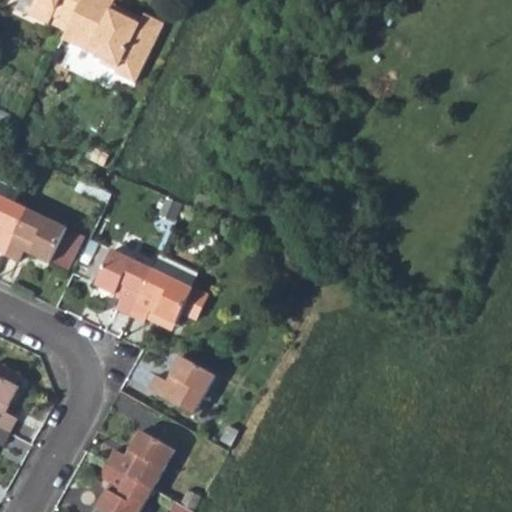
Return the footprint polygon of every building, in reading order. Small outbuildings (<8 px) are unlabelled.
[(58,25),(71,31),(74,25),(74,24),(85,0),(40,0),(57,9),(54,15),(61,18),(58,25)] [(118,0),(85,0),(74,24),(74,25),(71,31),(67,38),(103,56),(106,64),(121,71),(120,75),(139,84),(166,26),(147,16),(145,21),(129,13),(127,19),(113,13),(116,7),(118,0)] [(129,13),(116,7),(113,13),(127,19),(129,13)] [(0,238),(3,240),(25,187),(0,175),(0,238)] [(61,203),(25,187),(3,240),(11,243),(18,228),(45,239),(61,203)] [(117,289),(131,295),(155,240),(116,223),(98,263),(123,274),(117,289)] [(207,263),(155,240),(131,295),(141,299),(147,284),(176,295),(181,283),(197,289),(207,263)] [(156,355),(148,372),(198,399),(217,362),(182,341),(169,362),(156,355)] [(0,413),(11,419),(17,407),(4,399),(17,374),(14,372),(20,361),(2,352),(0,354),(0,413)] [(223,398),(216,412),(224,418),(233,404),(223,398)] [(0,435),(2,436),(11,419),(0,413),(0,435)] [(112,428),(102,448),(106,451),(157,478),(167,483),(172,474),(177,475),(184,463),(180,456),(188,442),(131,413),(120,432),(112,428)] [(127,511),(138,511),(157,478),(106,451),(99,462),(112,469),(99,496),(127,511)] [(144,511),(159,511),(163,504),(151,498),(144,511)] [(177,500),(171,511),(194,511),(196,508),(177,500)]
